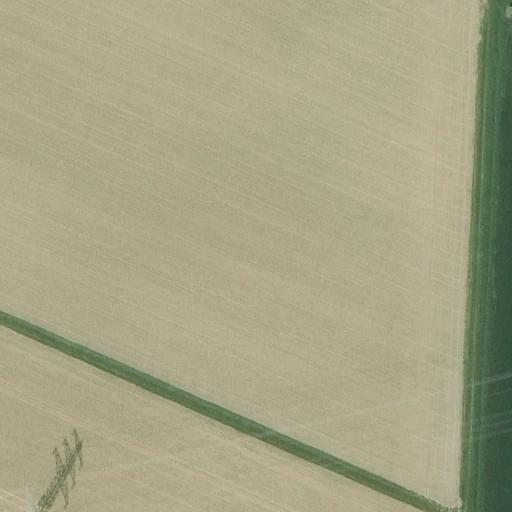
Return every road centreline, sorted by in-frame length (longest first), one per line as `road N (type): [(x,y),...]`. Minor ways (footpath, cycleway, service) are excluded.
road 1 (track): [(467,503),(0,293)]
road 2 (track): [(466,511),(496,0)]
